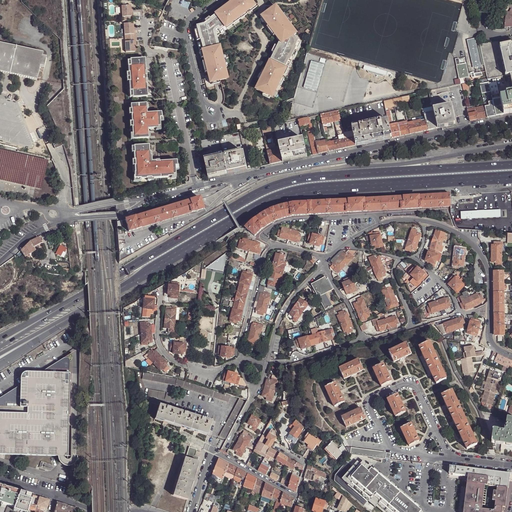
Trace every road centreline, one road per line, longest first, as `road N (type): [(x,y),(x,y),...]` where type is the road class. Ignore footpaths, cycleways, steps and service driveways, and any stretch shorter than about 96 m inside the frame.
road 1 (secondary): [(84,309),(291,193),(511,178)]
road 2 (secondary): [(326,176),(273,186),(51,313)]
road 3 (residential): [(252,175),(511,118)]
road 4 (residential): [(449,458),(409,383),(373,397),(369,409),(388,447),(416,454)]
road 5 (residential): [(511,145),(326,176)]
road 6 (secondary): [(511,165),(326,176)]
road 7 (residential): [(425,222),(456,232),(479,252),(489,275),(489,341),(511,357)]
road 8 (residential): [(0,258),(33,229),(117,217),(153,197)]
road 9 (residential): [(191,511),(211,450),(297,496)]
road 10 (residential): [(234,113),(204,99),(187,35),(187,21),(213,0)]
road 11 (residential): [(161,291),(156,333),(164,353),(211,374),(239,360)]
road 12 (residential): [(129,242),(205,211),(252,175)]
road 13 (residential): [(398,257),(395,281),(412,326),(363,338)]
road 14 (residential): [(272,244),(239,360)]
